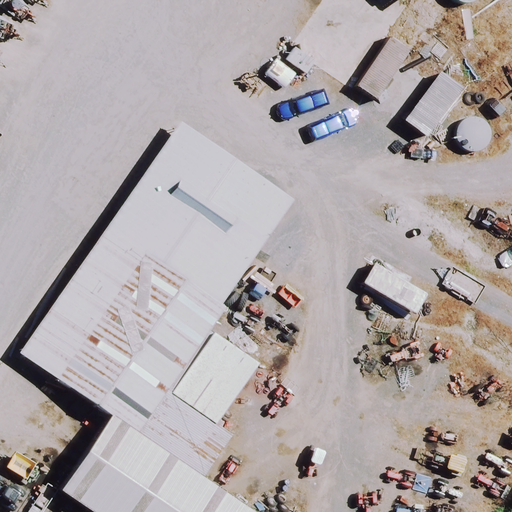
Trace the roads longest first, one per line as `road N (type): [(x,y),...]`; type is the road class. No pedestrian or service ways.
road 1 (unknown): [(132,54),(268,130),(296,156),(327,206),(347,265),(354,344),(349,511)]
road 2 (unknown): [(0,259),(132,54)]
